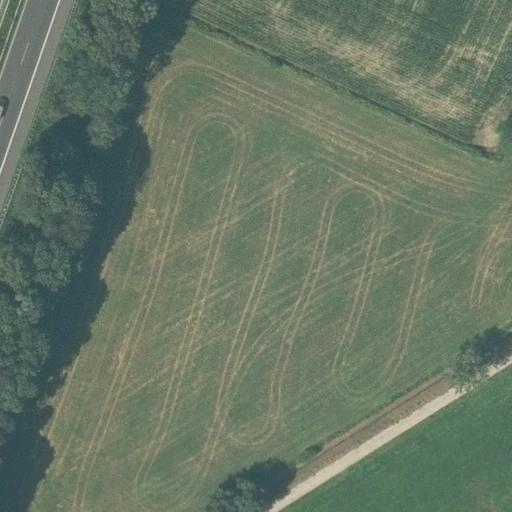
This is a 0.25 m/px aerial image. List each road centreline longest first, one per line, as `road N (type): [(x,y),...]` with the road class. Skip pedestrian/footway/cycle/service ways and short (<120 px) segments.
road 1 (track): [(268,511),(511,358)]
road 2 (motorway): [(0,129),(47,0)]
